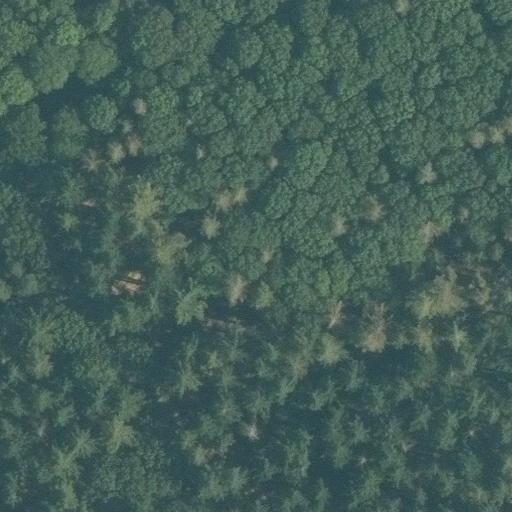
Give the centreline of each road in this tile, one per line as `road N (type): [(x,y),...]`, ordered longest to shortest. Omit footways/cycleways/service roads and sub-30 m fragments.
road 1 (track): [(0,152),(199,511)]
road 2 (track): [(0,110),(249,0)]
